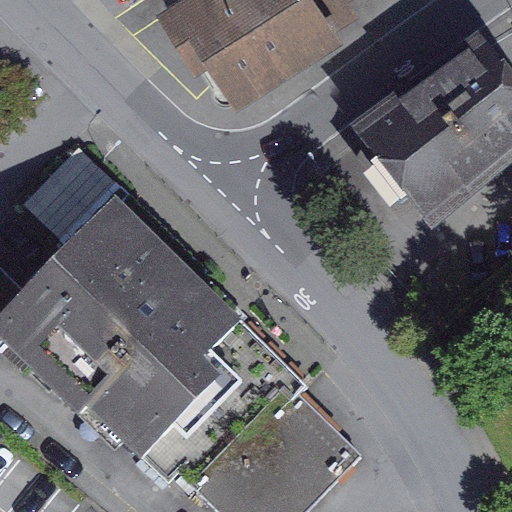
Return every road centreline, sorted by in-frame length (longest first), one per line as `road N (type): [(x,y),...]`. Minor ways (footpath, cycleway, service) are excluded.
road 1 (residential): [(223,195),(385,359),(445,450),(469,511)]
road 2 (tertiary): [(223,195),(476,0)]
road 3 (tertiary): [(29,0),(223,195)]
